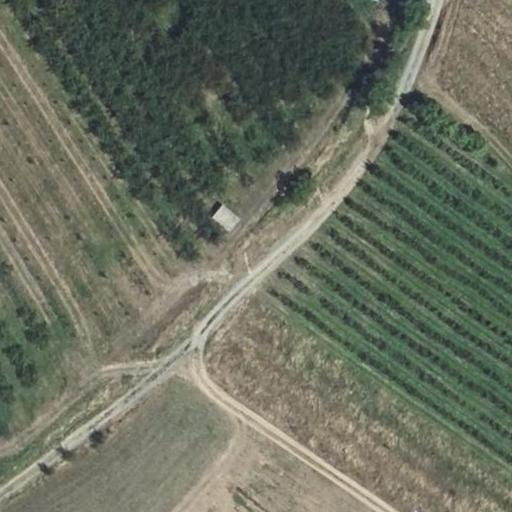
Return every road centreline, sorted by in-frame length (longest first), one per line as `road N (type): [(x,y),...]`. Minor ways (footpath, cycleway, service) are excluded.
road 1 (track): [(0,492),(158,373),(324,211),(394,109),(434,0)]
road 2 (track): [(250,282),(240,243),(373,56),(372,28),(343,0)]
road 3 (track): [(389,511),(211,389),(183,350)]
road 4 (track): [(0,447),(101,374),(158,373)]
